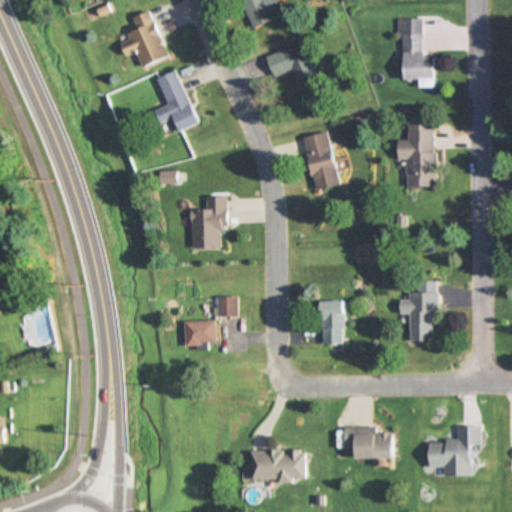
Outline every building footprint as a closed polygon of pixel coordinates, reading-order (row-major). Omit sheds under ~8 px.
[(244,0),(254,23),(283,12),(278,0),(244,0)] [(172,58),(153,12),(135,19),(140,30),(128,35),(135,51),(138,50),(145,69),(172,58)] [(402,81),(422,81),(422,87),(436,87),(436,58),(422,58),(422,20),(401,20),(402,81)] [(276,76),(293,70),(299,86),(318,79),(305,44),(269,58),(276,76)] [(160,78),(170,106),(157,111),(162,125),(178,119),(183,131),(201,125),(180,70),(160,78)] [(409,121),(409,141),(399,142),(400,163),(407,162),(407,188),(436,187),(435,121),(409,121)] [(317,192),(342,187),(330,133),(305,138),(317,192)] [(164,184),(179,184),(179,173),(164,173),(164,184)] [(230,198),(209,198),(209,211),(194,211),(195,250),(224,250),(224,229),(231,229),(230,198)] [(5,238),(2,230),(0,230),(0,257),(0,258),(21,249),(15,234),(5,238)] [(411,343),(437,343),(437,283),(411,283),(411,343)] [(240,317),(240,299),(221,299),(221,317),(240,317)] [(345,302),(323,302),(323,345),(345,345),(345,302)] [(220,322),(189,322),(189,346),(220,346),(220,322)] [(341,421),(372,421),(374,426),(389,426),(390,451),(353,451),(353,443),(341,442),(341,421)] [(425,437),(442,436),(442,433),(454,433),(454,421),(478,421),(478,439),(469,440),(469,462),(425,462),(425,437)] [(0,444),(8,444),(7,429),(0,428),(0,444)] [(251,444),(303,444),(303,474),(249,474),(251,444)]
